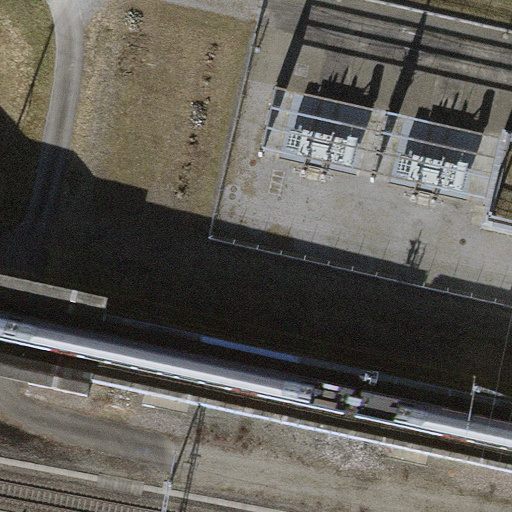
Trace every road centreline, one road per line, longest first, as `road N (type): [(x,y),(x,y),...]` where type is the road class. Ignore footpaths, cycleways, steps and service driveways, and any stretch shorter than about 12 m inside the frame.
road 1 (track): [(0,392),(19,407),(97,429),(481,511)]
road 2 (track): [(77,0),(40,221),(0,369)]
